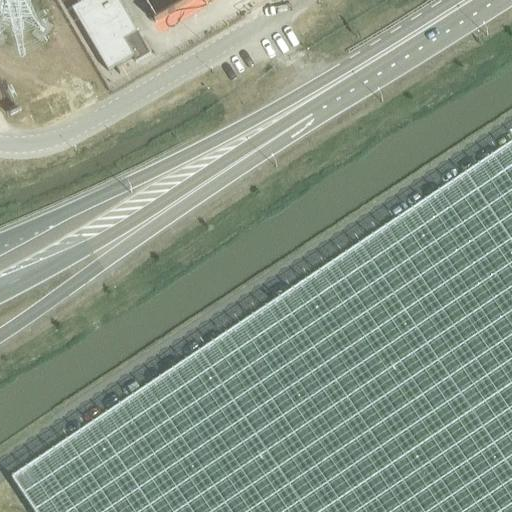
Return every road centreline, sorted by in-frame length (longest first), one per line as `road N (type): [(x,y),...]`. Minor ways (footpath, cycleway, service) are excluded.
road 1 (primary): [(454,0),(298,96),(0,247)]
road 2 (primary): [(152,211),(484,0)]
road 3 (unclassified): [(304,0),(76,130),(38,144),(0,145)]
road 4 (primary): [(0,337),(104,265),(152,211)]
road 5 (primary): [(0,289),(152,211)]
